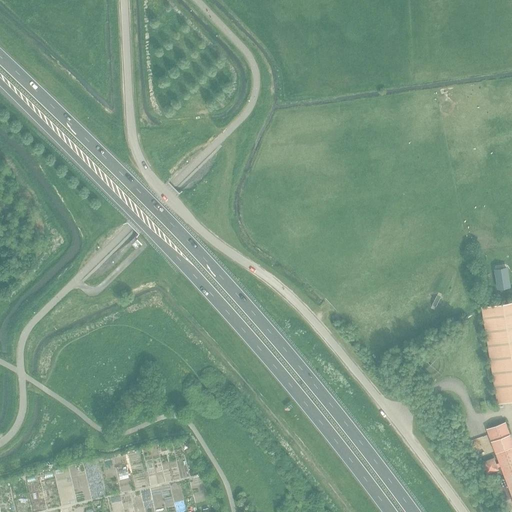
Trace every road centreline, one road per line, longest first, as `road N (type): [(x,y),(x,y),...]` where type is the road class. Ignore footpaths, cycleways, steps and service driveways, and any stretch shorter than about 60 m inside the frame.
road 1 (unclassified): [(466,511),(348,358),(274,283),(208,237),(143,166),(132,138),(123,0)]
road 2 (trunk): [(414,511),(227,285),(0,58)]
road 3 (trunk): [(0,81),(191,270),(390,511)]
